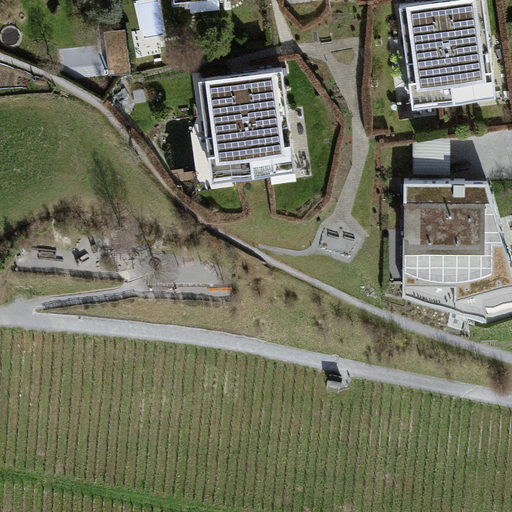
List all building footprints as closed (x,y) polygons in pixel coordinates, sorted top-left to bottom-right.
[(486,0),(419,0),(402,2),(416,101),(499,89),(486,0)] [(107,40),(113,81),(132,78),(126,37),(107,40)] [(284,66),(203,77),(217,176),(299,165),(284,66)] [(511,277),(487,183),(408,179),(401,291),(464,316),(511,298),(511,277)] [(329,376),(328,383),(341,385),(342,378),(329,376)]
